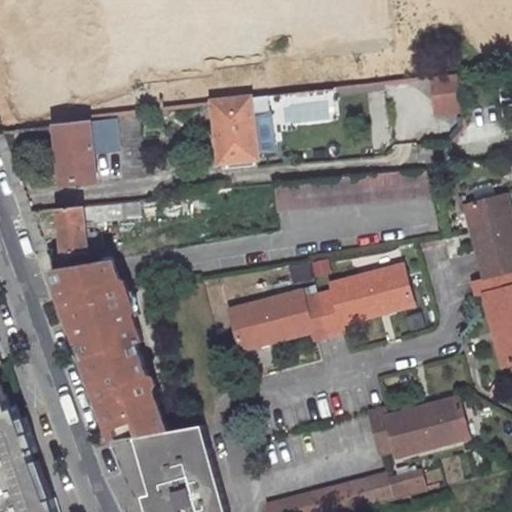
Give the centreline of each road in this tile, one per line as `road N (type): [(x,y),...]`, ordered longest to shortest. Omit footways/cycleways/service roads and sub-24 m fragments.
road 1 (unknown): [(194,511),(256,494),(237,429),(246,405),(440,348),(454,324),(436,250)]
road 2 (tertiary): [(0,195),(111,511)]
